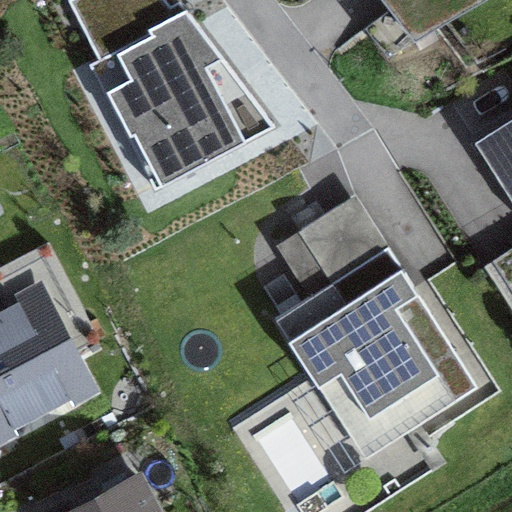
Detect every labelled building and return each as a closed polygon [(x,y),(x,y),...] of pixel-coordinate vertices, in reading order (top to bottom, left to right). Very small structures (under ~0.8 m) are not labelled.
[(263,123),(160,0),(79,0),(157,176),(263,123)] [(366,25),(389,55),(462,0),(385,0),(391,7),(366,25)] [(511,125),(494,137),(511,163),(511,125)] [(478,391),(355,198),(305,229),(341,285),(285,320),(373,457),(478,391)] [(0,429),(90,383),(39,285),(0,304),(0,429)] [(156,511),(137,476),(68,511),(156,511)]
